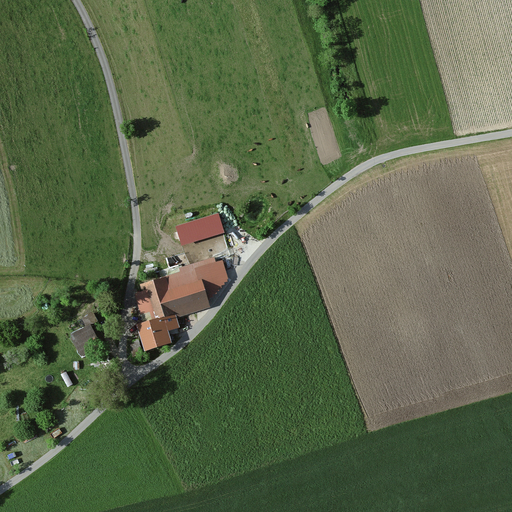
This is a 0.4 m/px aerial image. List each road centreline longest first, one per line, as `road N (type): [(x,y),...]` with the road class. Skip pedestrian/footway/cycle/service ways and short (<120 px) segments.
road 1 (unclassified): [(511,132),(398,153),(353,172),(261,249),(197,329),(130,380)]
road 2 (unclassified): [(130,380),(122,350),(137,225),(107,71),(76,0)]
road 3 (unclassified): [(130,380),(0,493)]
